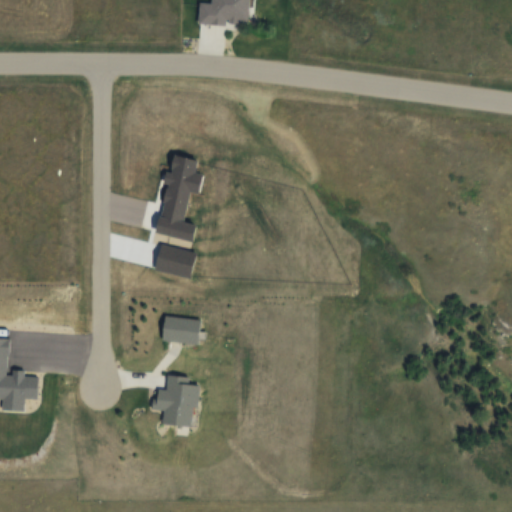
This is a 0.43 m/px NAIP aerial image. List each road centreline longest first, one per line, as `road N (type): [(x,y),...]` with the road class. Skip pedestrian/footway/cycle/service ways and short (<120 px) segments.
road 1 (tertiary): [(0,62),(181,63),(511,106)]
road 2 (residential): [(101,403),(99,63)]
